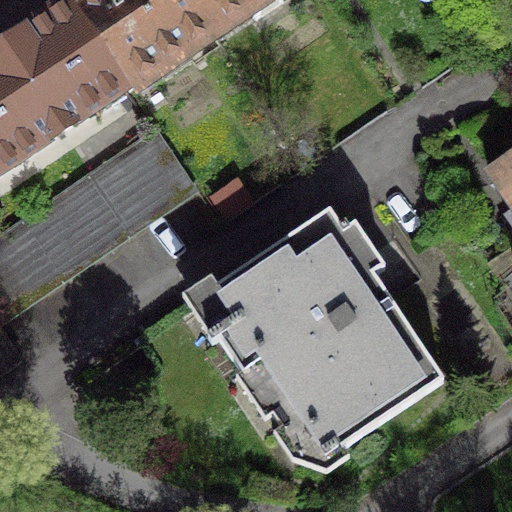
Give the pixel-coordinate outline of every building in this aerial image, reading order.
[(189,0),(75,0),(70,4),(127,86),(130,91),(213,35),(189,0)] [(189,0),(213,35),(249,11),(255,20),(282,2),(280,0),(189,0)] [(127,86),(70,4),(0,50),(0,171),(46,141),(52,141),(71,128),(73,122),(127,86)] [(158,135),(0,243),(0,316),(193,185),(158,135)] [(511,157),(489,174),(511,207),(511,213),(506,218),(511,226),(511,157)] [(340,231),(329,215),(205,297),(224,326),(207,338),(212,344),(218,340),(243,377),(253,370),(310,455),(327,460),(442,382),(372,278),(383,270),(354,228),(348,233),(345,228),(340,231)]
